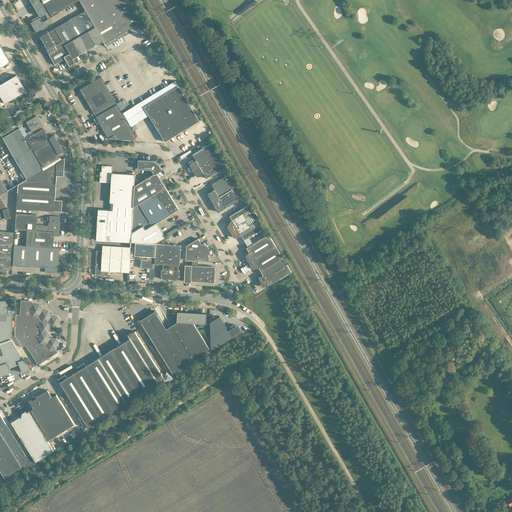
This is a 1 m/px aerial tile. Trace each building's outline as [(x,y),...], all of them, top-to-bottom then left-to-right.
[(36,32),(51,23),(48,18),(51,16),(41,0),(29,0),(31,2),(33,5),(30,7),(32,10),(34,9),(38,15),(38,16),(31,20),(32,22),(30,23),(33,27),(36,32)] [(41,0),(51,16),(79,0),(41,0)] [(85,11),(94,27),(103,41),(105,46),(128,33),(127,31),(139,23),(137,19),(125,0),(79,0),(85,11)] [(235,13),(240,20),(249,12),(257,6),(266,0),(254,0),(252,2),(235,13)] [(85,11),(75,17),(84,33),(87,32),(94,27),(85,11)] [(74,39),(80,36),(84,33),(75,17),(64,22),(74,39)] [(64,22),(54,28),(62,41),(64,45),(72,40),(74,39),(64,22)] [(94,27),(87,32),(95,45),(103,41),(94,27)] [(45,49),(55,44),(55,45),(62,41),(54,28),(48,32),(47,31),(38,37),(45,49)] [(87,32),(84,33),(80,36),(88,50),(95,45),(87,32)] [(80,36),(74,39),(72,40),(80,54),(88,50),(80,36)] [(64,45),(70,55),(74,63),(75,63),(78,61),(76,57),(80,54),(72,40),(64,45)] [(46,49),(48,54),(64,45),(62,41),(55,45),(55,44),(45,49),(46,49)] [(0,66),(10,61),(0,44),(0,66)] [(64,45),(48,54),(54,64),(64,58),(70,55),(64,45)] [(149,48),(153,54),(158,51),(154,45),(149,48)] [(70,55),(64,58),(69,66),(74,63),(70,55)] [(16,75),(0,83),(0,96),(4,104),(20,94),(26,91),(25,90),(16,75)] [(86,100),(107,88),(101,77),(79,89),(86,100)] [(200,121),(179,86),(144,107),(165,142),(200,121)] [(92,112),(114,99),(107,88),(86,100),(92,112)] [(114,99),(92,112),(108,138),(114,135),(129,126),(114,99)] [(36,115),(26,121),(33,134),(37,132),(34,126),(41,122),(36,115)] [(0,133),(2,138),(15,131),(12,126),(0,133)] [(114,135),(108,138),(108,139),(116,139),(132,140),(136,137),(129,126),(114,135)] [(2,138),(8,148),(25,139),(19,128),(15,131),(2,138)] [(49,138),(43,128),(37,132),(33,134),(26,138),(33,151),(50,141),(49,138)] [(50,141),(33,151),(42,167),(60,157),(58,154),(63,151),(54,135),(49,138),(50,141)] [(31,149),(25,139),(8,148),(14,159),(31,149)] [(192,155),(196,160),(200,166),(220,154),(213,142),(212,143),(192,155)] [(14,159),(20,169),(37,159),(31,149),(14,159)] [(227,166),(220,154),(200,166),(204,173),(207,178),(227,166)] [(17,187),(54,189),(55,189),(56,176),(63,176),(64,157),(43,170),(26,179),(18,184),(17,187)] [(43,170),(37,159),(20,169),(26,179),(43,170)] [(152,170),(154,174),(155,174),(157,173),(162,170),(159,164),(158,165),(153,162),(153,161),(139,160),(138,169),(151,169),(152,170)] [(192,168),(192,171),(200,166),(196,160),(189,164),(192,168)] [(100,182),(111,183),(112,173),(113,166),(102,165),(102,175),(100,175),(100,182)] [(204,173),(200,166),(192,171),(194,172),(197,177),(204,173)] [(131,242),(132,233),(133,207),(135,186),(135,174),(112,173),(111,183),(110,202),(114,203),(113,210),(109,210),(107,240),(131,242),(131,247),(131,242)] [(135,186),(133,207),(165,187),(166,187),(163,183),(159,177),(157,173),(155,174),(154,174),(135,186)] [(212,185),(215,189),(219,197),(232,189),(239,185),(232,173),(212,185)] [(53,200),(54,189),(17,187),(16,208),(54,211),(61,211),(62,200),(53,200)] [(132,233),(131,242),(136,242),(142,243),(156,243),(166,237),(157,222),(174,212),(179,209),(165,187),(133,207),(132,233)] [(215,189),(207,194),(209,196),(210,198),(209,199),(210,201),(212,200),(212,201),(213,203),(218,212),(239,200),(232,189),(219,197),(215,189)] [(0,196),(0,219),(4,217),(5,219),(11,217),(8,208),(7,208),(0,196)] [(230,216),(232,220),(237,228),(257,216),(250,204),(249,204),(230,216)] [(107,241),(107,240),(109,210),(98,209),(98,214),(98,216),(97,223),(97,224),(96,240),(107,241)] [(27,230),(36,230),(36,224),(37,214),(16,213),(15,229),(27,230)] [(36,230),(54,231),(53,236),(59,236),(60,216),(49,216),(49,223),(48,223),(48,226),(45,225),(36,224),(36,230)] [(257,216),(237,228),(242,236),(244,240),(265,227),(257,216)] [(228,227),(231,232),(237,228),(232,220),(227,226),(228,227)] [(242,236),(237,228),(231,232),(234,237),(238,237),(242,236)] [(27,230),(26,238),(53,239),(53,236),(54,231),(36,230),(27,230)] [(0,243),(13,245),(14,232),(0,231),(0,243)] [(226,241),(232,237),(229,232),(223,237),(226,241)] [(247,258),(249,262),(276,246),(269,234),(247,248),(249,251),(245,256),(247,258)] [(53,247),(53,239),(26,238),(26,246),(29,246),(53,247)] [(187,246),(186,260),(208,247),(208,246),(207,245),(206,245),(204,242),(202,244),(198,238),(187,246)] [(0,256),(12,257),(13,245),(0,243),(0,256)] [(156,243),(142,243),(141,256),(141,268),(150,268),(149,278),(154,278),(155,263),(156,244),(156,243)] [(163,264),(163,269),(178,270),(178,265),(180,265),(181,245),(156,244),(155,263),(163,264)] [(14,245),(12,265),(28,266),(29,246),(26,246),(14,245)] [(103,245),(102,251),(101,270),(108,271),(109,271),(111,246),(103,245)] [(28,266),(46,267),(58,268),(58,262),(59,248),(53,247),(29,246),(28,266)] [(121,272),(122,247),(111,246),(109,271),(121,272)] [(284,259),(276,246),(249,262),(253,269),(259,268),(262,272),(284,259)] [(131,247),(122,247),(121,272),(129,272),(131,247)] [(209,249),(208,247),(186,260),(192,260),(198,261),(209,261),(209,256),(208,255),(211,253),(209,251),(210,250),(209,249)] [(101,270),(102,251),(96,251),(95,273),(97,275),(108,276),(108,271),(101,270)] [(0,270),(2,271),(2,269),(11,270),(12,257),(0,256),(0,270)] [(269,285),(292,272),(284,259),(262,272),(264,275),(259,278),(260,280),(261,287),(269,285)] [(198,266),(198,261),(192,260),(192,265),(191,281),(207,282),(208,266),(198,266)] [(58,268),(46,267),(45,272),(59,272),(60,272),(61,271),(62,270),(62,262),(58,262),(58,268)] [(215,267),(208,266),(207,282),(214,282),(215,267)] [(179,277),(179,275),(180,270),(178,270),(163,269),(162,269),(161,276),(164,279),(166,279),(168,278),(169,281),(171,281),(172,279),(174,280),(176,280),(179,277)] [(0,312),(12,313),(12,310),(7,309),(8,305),(4,300),(0,299),(0,312)] [(21,300),(20,314),(32,315),(30,309),(33,304),(31,301),(21,300)] [(39,305),(33,304),(30,309),(32,315),(39,315),(42,310),(41,309),(42,308),(41,306),(40,306),(39,305)] [(39,315),(41,321),(47,321),(51,316),(50,314),(51,314),(50,312),(49,312),(48,311),(42,310),(39,315)] [(207,313),(178,312),(178,311),(177,311),(177,315),(177,322),(166,329),(155,310),(154,310),(155,311),(140,320),(140,319),(139,320),(174,374),(211,351),(194,323),(206,324),(206,325),(207,319),(206,319),(207,313)] [(0,340),(10,336),(12,313),(0,312),(0,340)] [(16,314),(15,325),(38,326),(41,321),(39,315),(32,315),(20,314),(16,314)] [(51,316),(47,321),(50,327),(57,328),(60,322),(59,320),(60,320),(59,318),(58,318),(57,316),(51,316)] [(220,316),(210,322),(211,351),(242,331),(240,328),(238,325),(236,326),(229,331),(228,330),(220,316)] [(47,321),(41,321),(38,326),(41,332),(47,332),(48,331),(49,331),(50,329),(49,329),(50,327),(47,321)] [(37,337),(41,332),(38,326),(15,325),(14,336),(22,347),(25,345),(37,337)] [(58,379),(61,383),(88,427),(165,379),(138,335),(135,331),(131,333),(131,332),(128,334),(130,338),(86,366),(84,363),(77,367),(79,370),(67,378),(65,375),(58,379)] [(47,332),(41,332),(37,337),(40,343),(46,343),(50,338),(49,336),(48,334),(47,332)] [(47,344),(46,343),(40,343),(37,337),(25,345),(31,355),(47,344)] [(46,343),(49,348),(55,349),(59,344),(58,342),(57,340),(56,338),(50,338),(46,343)] [(11,339),(5,342),(13,366),(19,364),(22,372),(29,368),(24,359),(23,359),(11,339)] [(5,342),(0,343),(0,364),(4,374),(9,371),(8,368),(13,366),(5,342)] [(47,344),(31,355),(38,365),(57,352),(55,349),(49,348),(47,344)] [(75,424),(59,398),(57,394),(56,394),(52,397),(48,390),(36,397),(37,398),(32,400),(29,401),(34,408),(31,410),(49,440),(75,424)] [(11,422),(31,454),(36,462),(54,451),(48,441),(49,440),(31,410),(29,411),(27,412),(26,410),(22,413),(21,417),(20,418),(20,417),(11,422)] [(0,470),(5,478),(22,467),(23,466),(25,469),(36,462),(31,454),(27,456),(0,413),(0,470)]
